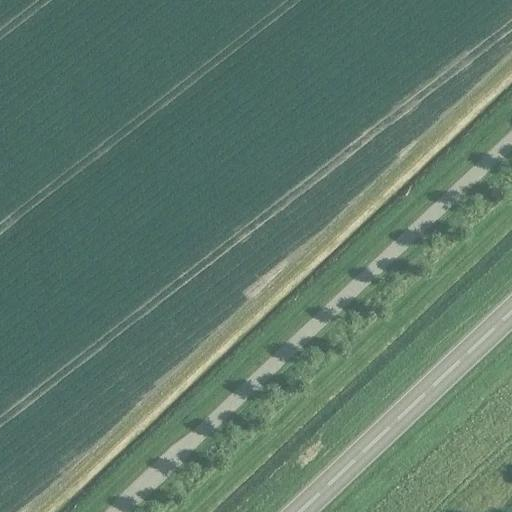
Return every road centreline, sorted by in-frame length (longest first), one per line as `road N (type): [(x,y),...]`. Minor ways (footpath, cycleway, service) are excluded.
road 1 (unclassified): [(116,511),(511,138)]
road 2 (trunk): [(288,511),(511,302)]
